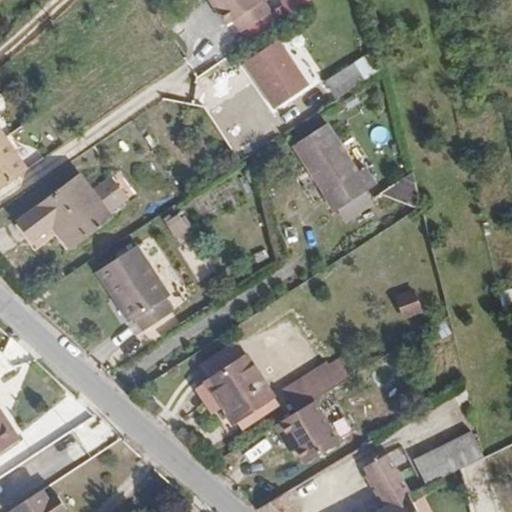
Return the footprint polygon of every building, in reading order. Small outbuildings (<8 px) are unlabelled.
[(236,13),(233,16),(243,31),(251,26),(258,38),(287,18),(275,0),(227,0),(228,2),(236,13)] [(316,14),(329,6),(324,0),(310,0),(308,2),(316,14)] [(225,4),(233,16),(236,13),(228,2),(225,4)] [(292,30),(242,63),(273,109),(323,76),(292,30)] [(380,83),(396,73),(386,58),(340,85),(346,95),(376,77),(380,83)] [(0,180),(2,184),(10,195),(43,174),(0,110),(0,180)] [(341,126),(308,147),(350,215),(389,189),(380,173),(374,177),(341,126)] [(94,172),(36,218),(53,239),(70,225),(91,249),(157,198),(146,185),(121,204),(94,172)] [(396,195),(430,211),(435,208),(427,176),(396,195)] [(191,225),(180,231),(186,241),(197,236),(191,225)] [(135,291),(150,315),(157,327),(179,312),(172,302),(177,299),(145,248),(112,270),(128,296),(135,291)] [(511,259),(502,262),(505,274),(511,272),(511,259)] [(143,320),(150,315),(135,291),(128,296),(143,320)] [(427,304),(410,310),(418,328),(434,321),(427,304)] [(212,376),(218,386),(254,363),(247,354),(212,376)] [(254,363),(218,386),(222,391),(257,367),(254,363)] [(257,367),(222,391),(209,399),(243,449),(293,416),(259,366),(257,367)] [(300,398),(313,418),(331,407),(370,383),(359,366),(344,374),(342,371),(300,398)] [(0,461),(34,440),(20,418),(16,421),(10,411),(0,396),(0,461)] [(313,418),(292,431),(302,447),(308,443),(314,453),(324,469),(356,449),(331,407),(313,418)] [(16,421),(20,418),(13,408),(10,411),(16,421)] [(436,480),(440,488),(492,459),(481,436),(423,467),(432,483),(436,480)] [(308,443),(302,447),(308,457),(314,453),(308,443)] [(413,493),(396,461),(372,476),(393,511),(402,511),(418,504),(413,493)] [(436,490),(440,488),(436,480),(432,483),(436,490)] [(67,498),(60,488),(30,507),(33,511),(77,511),(84,507),(75,493),(67,498)] [(302,511),(295,499),(272,511),(302,511)]
